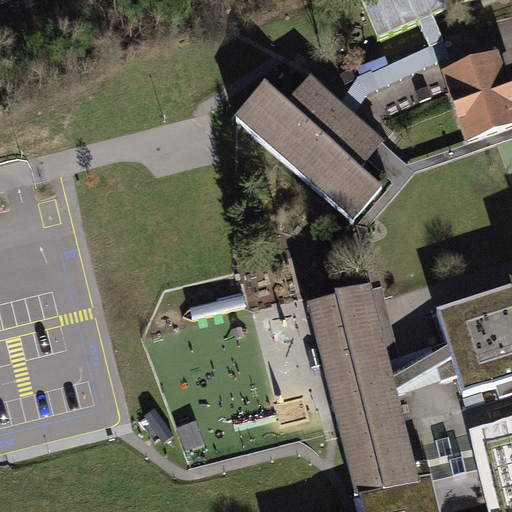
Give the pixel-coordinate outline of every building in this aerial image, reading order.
[(403,76),(440,62),(435,50),(399,65),(403,76)] [(495,65),(447,81),(468,143),(511,127),(511,112),(511,110),(511,109),(511,88),(508,78),(501,81),(495,65)] [(341,109),(311,82),(287,110),(267,93),(268,92),(266,90),(235,124),(238,127),(239,126),(350,222),(349,223),(352,225),(382,191),(379,189),(359,172),(383,145),(352,118),(351,119),(341,110),(341,109)] [(207,323),(254,315),(250,289),(202,297),(207,323)] [(511,290),(436,315),(452,363),(435,368),(441,384),(457,379),(463,399),(496,389),(500,401),(511,396),(511,290)] [(439,511),(432,481),(430,482),(426,465),(414,468),(370,295),(372,295),(371,292),(335,301),(335,303),(307,310),(308,314),(309,313),(352,484),(355,496),(354,497),(355,501),(360,499),(360,500),(358,501),(358,503),(360,503),(362,511),(439,511)] [(248,317),(211,326),(237,436),(275,427),(248,317)] [(511,511),(511,420),(469,434),(488,511),(511,511)] [(178,431),(189,454),(208,444),(196,422),(178,431)]
